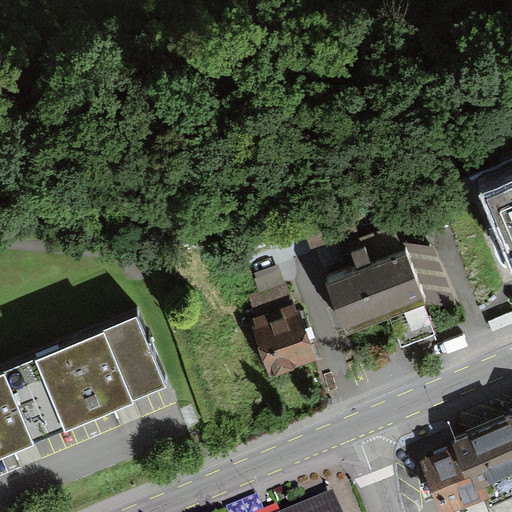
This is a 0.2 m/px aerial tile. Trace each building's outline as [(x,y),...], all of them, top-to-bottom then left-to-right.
[(511,166),(486,177),(511,239),(502,243),(511,266),(511,265),(511,166)] [(359,189),(301,209),(312,242),(370,223),(359,189)] [(180,220),(209,218),(209,206),(180,208),(180,220)] [(325,266),(346,319),(387,303),(423,290),(428,288),(408,236),(402,238),(394,219),(349,237),(356,254),(325,266)] [(434,241),(408,236),(428,288),(430,297),(458,300),(434,241)] [(260,290),(286,280),(279,260),(254,269),(256,275),(255,275),(260,290)] [(252,316),(270,367),(275,366),(280,369),(290,367),(292,360),(318,351),(300,298),(295,300),(288,280),(286,280),(260,290),(249,293),(256,314),(252,316)] [(437,328),(423,290),(387,303),(400,341),(437,328)] [(0,445),(168,376),(139,305),(0,362),(0,445)] [(511,307),(488,317),(493,328),(511,319),(511,307)] [(192,402),(181,407),(189,425),(200,420),(192,402)] [(456,438),(421,453),(443,506),(445,505),(485,489),(490,501),(511,491),(511,404),(452,430),(456,438)] [(485,489),(445,505),(448,511),(494,511),(490,501),(485,489)] [(341,511),(333,491),(284,511),(341,511)]
